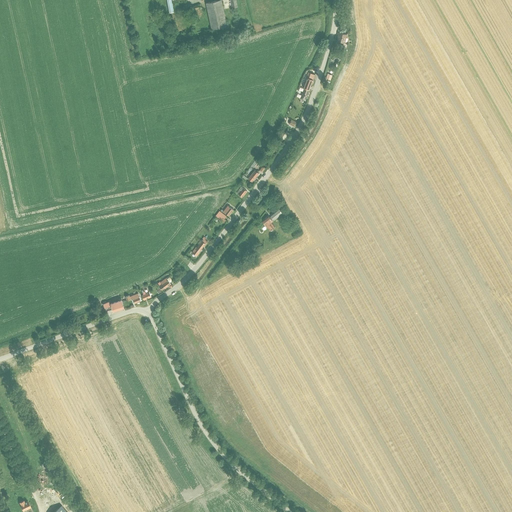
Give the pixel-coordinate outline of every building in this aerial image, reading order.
[(212,29),(227,26),(221,0),(219,0),(206,3),(212,29)] [(344,43),(347,34),(344,33),(345,30),(342,29),(342,33),(339,32),(337,41),(341,42),(340,45),(345,47),(346,43),(344,43)] [(300,97),(306,99),(314,79),(313,79),(315,73),(310,71),(310,73),(308,77),(300,97)] [(252,182),(259,173),(255,170),(248,178),(252,182)] [(242,197),(247,191),(243,188),(241,186),(237,192),(239,194),(242,197)] [(229,216),(233,210),(228,205),(223,211),(229,216)] [(270,214),(272,217),(274,220),(283,212),(279,207),(270,214)] [(226,216),(221,212),(219,211),(216,215),(218,217),(220,219),(221,218),(222,219),(223,218),(224,219),(226,216)] [(271,218),(268,215),(262,220),(270,231),(275,227),(271,222),(274,220),(272,217),(271,218)] [(197,247),(196,247),(192,252),(197,256),(199,252),(207,241),(205,240),(206,238),(204,237),(203,238),(203,239),(197,247)] [(163,289),(164,288),(171,284),(166,278),(160,282),(158,283),(163,289)] [(144,300),(151,297),(149,292),(145,294),(145,292),(143,292),(144,293),(143,294),(143,295),(142,295),(144,300)] [(134,303),(141,301),(138,293),(130,297),(129,295),(126,297),(127,301),(131,299),(132,298),(134,303)] [(111,304),(110,302),(104,304),(105,308),(111,306),(113,311),(124,308),(121,300),(111,304)] [(28,511),(32,511),(27,501),(25,502),(24,500),(19,502),(23,510),(27,509),(28,511)]
